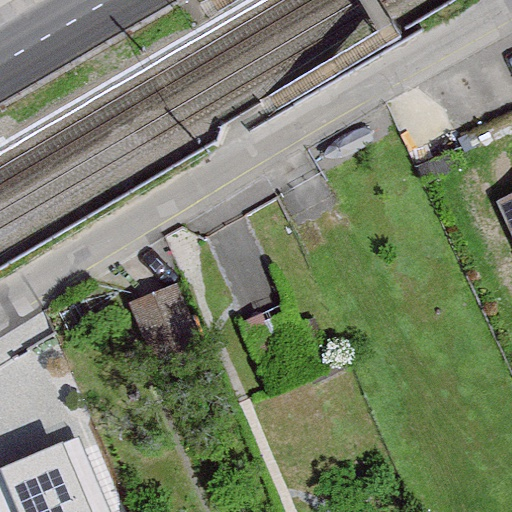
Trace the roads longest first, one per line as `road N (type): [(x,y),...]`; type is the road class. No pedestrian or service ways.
road 1 (residential): [(0,314),(511,16)]
road 2 (primary): [(0,65),(111,0)]
